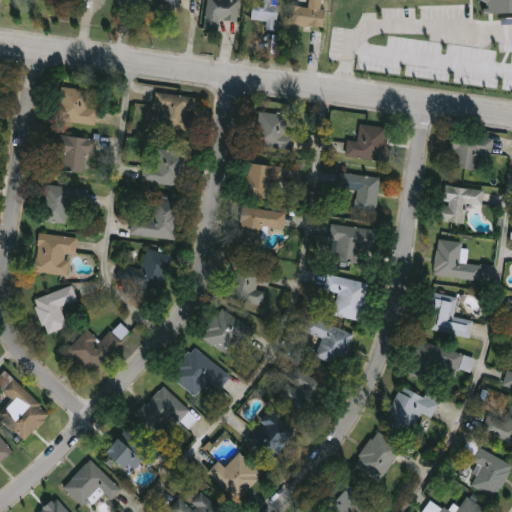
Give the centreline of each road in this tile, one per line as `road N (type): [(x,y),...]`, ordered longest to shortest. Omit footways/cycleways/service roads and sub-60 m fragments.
road 1 (tertiary): [(511,116),(0,42)]
road 2 (residential): [(2,511),(96,419),(191,304),(234,77)]
road 3 (residential): [(275,511),(317,467),(392,341),(428,104)]
road 4 (residential): [(96,419),(33,370),(13,345),(3,307),(36,48)]
